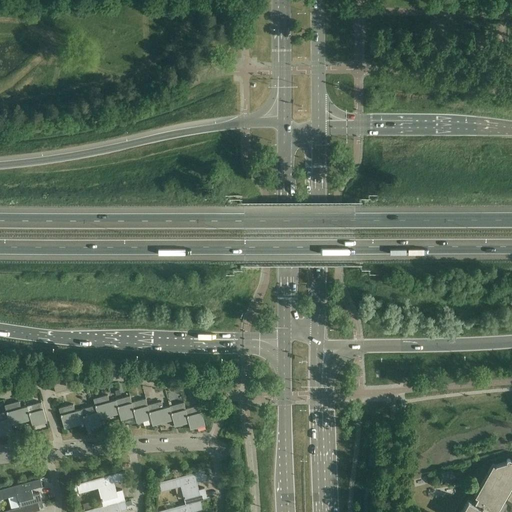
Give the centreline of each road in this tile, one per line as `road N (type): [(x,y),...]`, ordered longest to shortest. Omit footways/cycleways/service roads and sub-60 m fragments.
road 1 (motorway): [(0,247),(511,246)]
road 2 (motorway): [(511,220),(0,221)]
road 3 (motorway): [(284,123),(0,165)]
road 4 (motorway): [(0,327),(283,344)]
road 5 (residential): [(217,451),(130,447),(0,458)]
road 6 (motorway): [(317,346),(511,342)]
road 7 (motorway): [(511,131),(318,126)]
road 8 (primary): [(283,344),(288,511)]
road 9 (primary): [(327,511),(317,346)]
road 10 (primary): [(318,308),(318,160)]
road 11 (primary): [(284,156),(286,302)]
road 12 (secondary): [(318,126),(317,0)]
road 13 (secondary): [(284,0),(284,123)]
